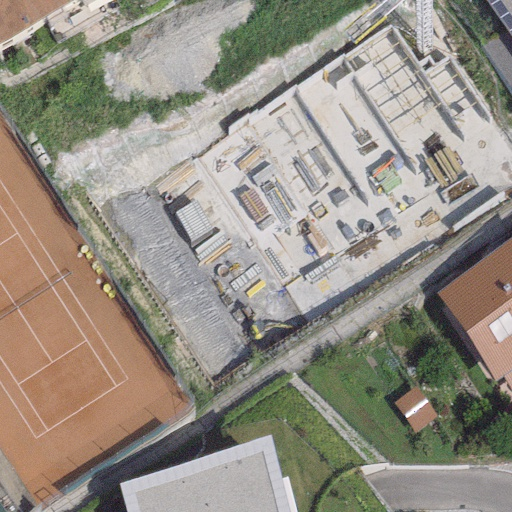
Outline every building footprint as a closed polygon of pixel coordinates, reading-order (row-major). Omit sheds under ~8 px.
[(0,0),(0,40),(75,0),(0,0)] [(511,0),(483,0),(511,41),(511,0)] [(511,237),(432,294),(493,381),(499,377),(510,392),(511,391),(511,237)] [(435,417),(413,387),(391,403),(413,433),(435,417)] [(286,511),(267,440),(113,484),(121,511),(286,511)]
